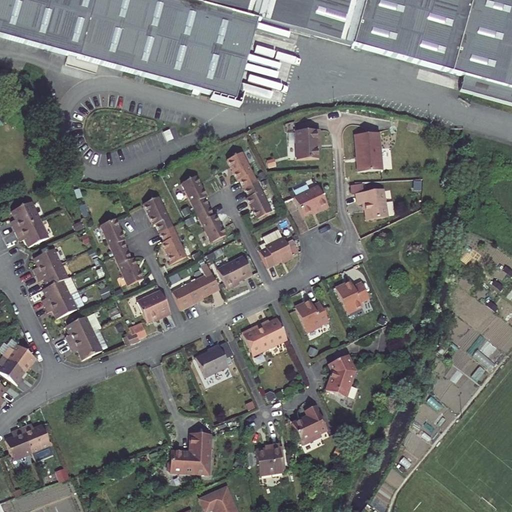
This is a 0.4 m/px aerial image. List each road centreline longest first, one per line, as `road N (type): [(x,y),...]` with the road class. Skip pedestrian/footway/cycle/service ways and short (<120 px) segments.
road 1 (unclassified): [(511,134),(454,109),(359,98),(304,100),(233,124)]
road 2 (unclassified): [(233,124),(113,175),(75,173),(60,149),(57,120),(76,95),(101,91)]
road 3 (residential): [(2,262),(60,386)]
road 4 (unclassified): [(101,91),(233,124)]
road 5 (residential): [(60,386),(185,334)]
road 6 (residential): [(337,132),(352,254)]
